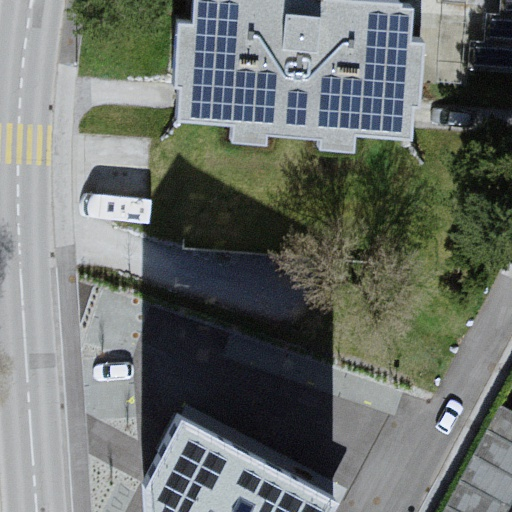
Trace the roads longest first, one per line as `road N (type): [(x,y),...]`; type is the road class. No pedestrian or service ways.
road 1 (residential): [(31,0),(18,217),(37,511)]
road 2 (residential): [(511,315),(410,511)]
